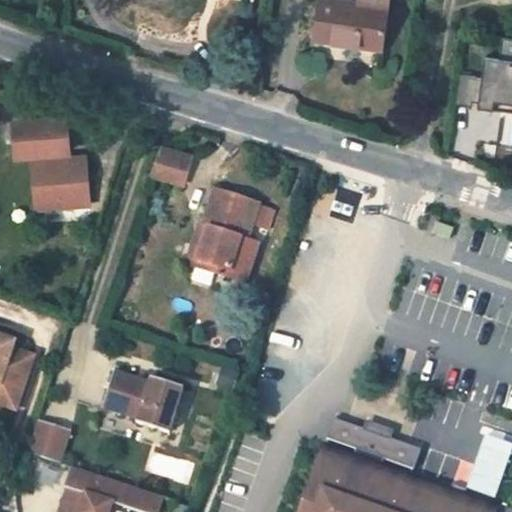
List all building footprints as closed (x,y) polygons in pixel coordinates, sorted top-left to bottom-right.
[(359,3),(334,0),(320,0),(315,39),(380,49),(387,8),(359,3)] [(511,111),(511,60),(484,57),(481,78),(459,75),(455,105),(472,107),(505,111),(511,111)] [(66,117),(19,120),(22,154),(44,153),(45,159),(32,160),(35,202),(63,199),(64,207),(89,205),(87,181),(83,182),(82,172),(86,171),(85,156),(66,157),(66,151),(68,151),(66,117)] [(181,185),(191,156),(159,146),(150,175),(181,185)] [(252,224),(268,229),(274,212),(259,207),(259,205),(215,191),(203,227),(209,229),(196,267),(246,284),(258,245),(248,241),(238,238),(243,222),(252,225),(252,224)] [(35,202),(36,209),(64,207),(63,199),(35,202)] [(360,214),(339,209),(337,217),(358,223),(360,214)] [(238,238),(248,241),(253,226),(252,225),(243,222),(238,238)] [(187,263),(196,267),(209,229),(203,227),(200,225),(187,263)] [(0,404),(16,409),(34,358),(11,350),(14,342),(0,337),(0,404)] [(238,372),(223,368),(217,384),(232,389),(238,372)] [(133,413),(161,421),(166,403),(165,403),(166,398),(168,398),(172,384),(144,375),(143,379),(115,370),(105,402),(134,411),(133,413)] [(354,454),(325,443),(300,511),(494,511),(497,504),(464,492),(463,495),(452,490),(452,489),(382,464),(383,459),(413,470),(419,450),(333,420),(326,439),(356,450),(354,454)] [(71,431),(38,421),(27,454),(60,464),(71,431)] [(158,511),(164,498),(72,468),(66,489),(74,492),(71,501),(64,499),(59,511),(108,511),(112,503),(139,511),(158,511)] [(464,492),(465,491),(453,487),(452,489),(452,490),(463,495),(464,492)]
